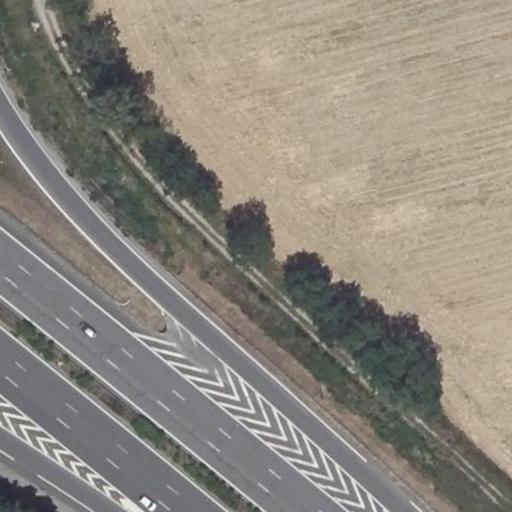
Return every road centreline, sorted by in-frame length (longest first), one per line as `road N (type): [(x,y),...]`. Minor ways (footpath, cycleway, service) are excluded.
road 1 (track): [(41,0),(98,115),(175,203),(511,510)]
road 2 (motorway): [(403,511),(86,220),(0,104)]
road 3 (motorway): [(304,511),(0,262)]
road 4 (motorway): [(0,362),(182,511)]
road 5 (motorway): [(0,440),(109,511)]
